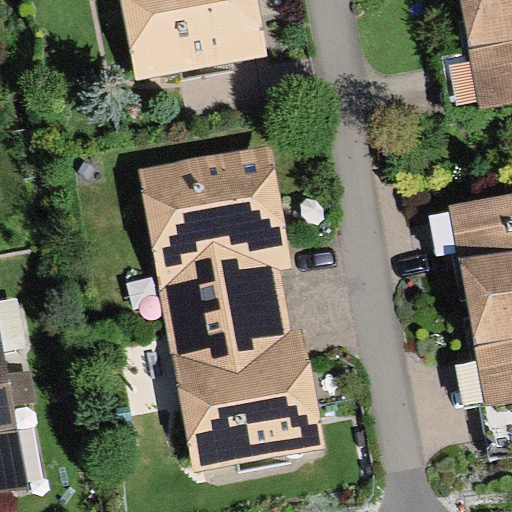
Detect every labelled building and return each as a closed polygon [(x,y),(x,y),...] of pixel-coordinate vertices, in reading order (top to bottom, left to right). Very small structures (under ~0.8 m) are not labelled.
[(122,0),(139,86),(273,61),(261,0),(122,0)] [(511,0),(458,0),(479,112),(511,106),(511,0)] [(139,175),(195,480),(325,456),(302,333),(294,334),(284,275),(294,273),(272,151),(139,175)] [(485,410),(511,405),(511,204),(448,217),(456,261),(477,367),(485,410)] [(0,499),(30,494),(14,411),(37,407),(31,374),(8,380),(0,338),(0,499)]
